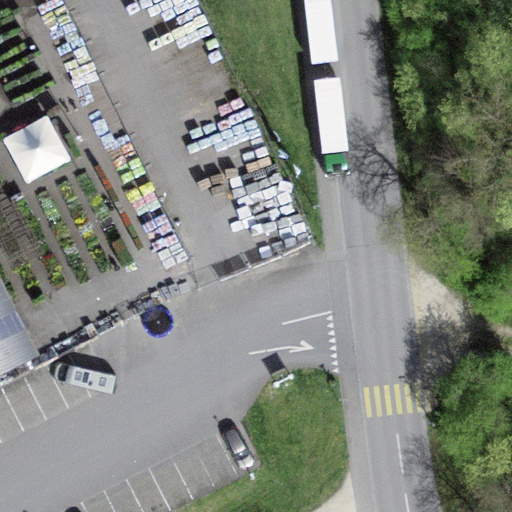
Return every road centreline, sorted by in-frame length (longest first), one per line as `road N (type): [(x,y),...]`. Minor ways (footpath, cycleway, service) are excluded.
road 1 (unclassified): [(344,0),(408,511)]
road 2 (track): [(378,307),(511,337)]
